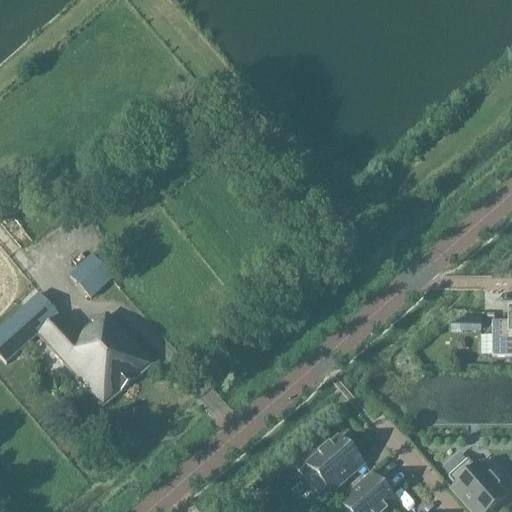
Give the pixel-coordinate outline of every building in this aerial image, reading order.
[(69,278),(89,301),(111,281),(91,258),(69,278)] [(0,329),(0,359),(5,365),(37,337),(101,409),(151,366),(106,316),(93,328),(91,325),(76,338),(38,296),(0,329)] [(507,324),(492,324),(492,359),(511,359),(511,315),(507,315),(507,324)] [(458,318),(450,318),(450,332),(458,332),(458,318)] [(302,478),(319,498),(327,491),(330,495),(363,467),(339,439),(306,467),(310,471),(302,478)] [(448,479),(455,487),(451,491),(469,511),(492,511),(507,499),(479,466),(475,470),(468,462),(448,479)] [(372,477),(339,505),(345,511),(387,511),(396,504),(372,477)]
